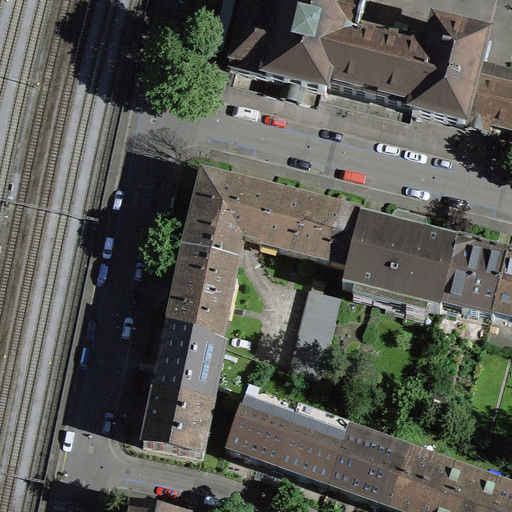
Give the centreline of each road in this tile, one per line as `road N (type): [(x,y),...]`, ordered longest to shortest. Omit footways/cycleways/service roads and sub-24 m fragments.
road 1 (residential): [(511,199),(149,108)]
road 2 (residential): [(149,108),(79,462)]
road 3 (residential): [(265,511),(79,462)]
